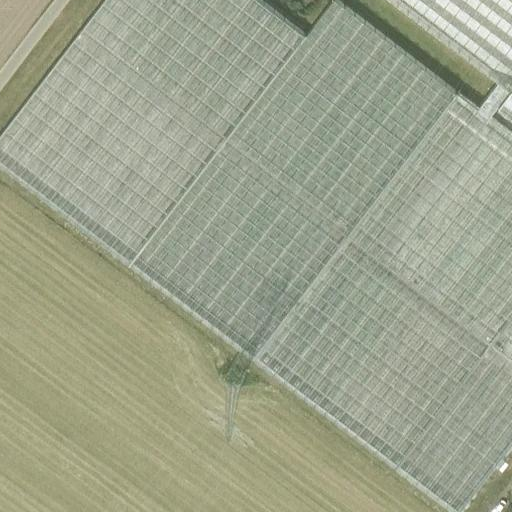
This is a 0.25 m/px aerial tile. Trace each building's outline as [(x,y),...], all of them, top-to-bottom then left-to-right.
[(477,99),(349,0),(325,0),(306,25),(273,0),(96,0),(0,125),(0,154),(398,459),(491,333),(511,348),(511,125),(489,108),(477,99)] [(511,0),(405,0),(498,71),(510,80),(511,76),(511,0)] [(489,108),(500,93),(510,80),(498,71),(477,99),(489,108)] [(511,76),(510,80),(500,93),(511,102),(511,76)] [(511,431),(511,348),(491,333),(398,459),(459,503),(511,431)]
